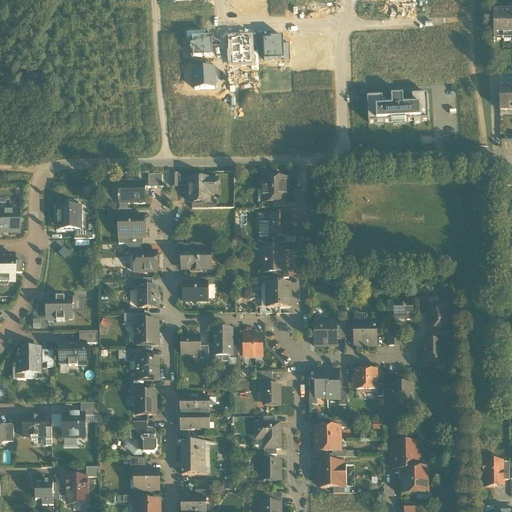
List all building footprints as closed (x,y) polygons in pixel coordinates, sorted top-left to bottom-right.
[(255,12),(254,0),(233,0),(235,13),(247,13),(255,12)] [(210,6),(201,7),(192,7),(192,25),(211,24),(210,6)] [(511,37),(511,10),(511,11),(511,13),(495,13),(495,37),(511,37)] [(265,12),(255,12),(247,13),(247,20),(265,19),(265,12)] [(386,36),(359,37),(360,57),(370,57),(370,62),(416,60),(416,55),(426,54),(425,34),(398,36),(398,33),(386,34),(386,36)] [(326,36),(311,37),(312,64),(327,64),(328,64),(327,62),(327,49),(326,36)] [(297,65),(312,64),(311,37),(295,37),(296,47),(297,65)] [(212,38),(205,38),(190,39),(191,59),(213,58),(212,38)] [(284,61),(284,45),(283,38),(270,39),(270,41),(263,41),(264,62),(284,61)] [(232,66),(251,65),(252,65),(251,53),(251,40),(231,41),(232,66)] [(214,70),(205,70),(194,71),(195,91),(215,90),(214,70)] [(511,89),(499,90),(499,112),(509,112),(509,109),(511,109),(511,89)] [(429,121),(427,95),(412,96),(413,102),(413,106),(404,106),(403,103),(403,97),(392,97),(392,103),(392,107),(383,107),(383,104),(382,98),(367,98),(369,124),(429,121)] [(152,189),(164,189),(164,174),(152,174),(152,189)] [(265,180),(265,192),(286,191),(286,179),(274,180),(265,180)] [(208,204),(210,204),(210,196),(210,191),(217,191),(217,180),(190,181),(190,204),(192,204),(208,204)] [(119,201),(119,205),(146,204),(145,184),(119,184),(119,200),(118,200),(119,201)] [(287,203),(286,191),(265,192),(265,203),(265,204),(274,204),(287,203)] [(82,206),(56,206),(57,217),(58,217),(58,223),(57,223),(57,232),(75,232),(83,232),(82,206)] [(19,213),(0,212),(0,232),(19,233),(19,213)] [(269,224),(269,225),(269,239),(273,239),(286,238),(291,238),(290,215),(269,215),(269,224)] [(144,240),(146,240),(146,230),(144,230),(144,217),(132,217),(121,217),(121,218),(121,239),(121,240),(132,240),(144,240)] [(269,239),(269,225),(267,225),(267,224),(260,224),(260,239),(263,239),(269,239)] [(239,237),(235,238),(237,244),(246,242),(243,229),(237,231),(239,237)] [(87,232),(83,232),(75,232),(75,240),(93,240),(93,234),(87,234),(87,232)] [(209,255),(212,255),(212,245),(196,245),(196,254),(196,255),(209,255)] [(141,246),(132,246),(125,246),(125,255),(137,255),(137,254),(141,254),(141,246)] [(70,254),(66,250),(61,255),(65,259),(70,254)] [(263,272),(263,273),(273,273),(285,273),(285,250),(263,250),(263,251),(265,251),(266,272),(263,272)] [(137,274),(157,274),(157,254),(141,254),(137,254),(137,255),(137,274)] [(192,269),(192,272),(201,272),(201,269),(209,269),(209,255),(196,255),(196,254),(184,254),(184,269),(192,269)] [(0,284),(13,284),(13,256),(0,256),(0,284)] [(273,273),(273,279),(261,279),(261,286),(267,286),(267,285),(274,285),(274,279),(287,279),(287,273),(285,273),(273,273)] [(267,286),(267,297),(290,296),(290,285),(274,285),(267,285),(267,286)] [(191,302),(194,305),(197,302),(207,302),(207,287),(197,287),(197,286),(184,286),(184,302),(191,302)] [(139,289),(139,310),(157,310),(157,289),(153,289),(141,289),(139,289)] [(290,308),(290,296),(267,297),(267,308),(278,308),(280,308),(290,308)] [(418,299),(419,317),(429,316),(429,308),(429,299),(418,299)] [(438,299),(429,299),(429,308),(439,307),(438,299)] [(64,300),(56,300),(47,300),(47,319),(57,319),(57,322),(65,322),(65,319),(72,319),(71,300),(64,300)] [(395,313),(395,320),(413,320),(412,302),(395,302),(395,313)] [(429,316),(429,330),(449,329),(448,307),(439,307),(429,308),(429,316)] [(354,315),(355,324),(367,324),(366,315),(354,315)] [(124,316),(124,327),(136,327),(136,324),(145,324),(145,316),(124,316)] [(103,320),(101,327),(109,330),(111,323),(103,320)] [(314,320),(315,348),(329,348),(329,342),(337,342),(337,341),(337,326),(337,324),(329,324),(329,320),(314,320)] [(137,345),(137,346),(158,346),(157,323),(145,324),(136,324),(136,327),(136,334),(136,337),(139,337),(139,345),(137,345)] [(355,348),(377,347),(376,324),(367,324),(355,324),(355,326),(355,338),(355,348)] [(346,341),(346,338),(346,326),(337,326),(337,341),(346,341)] [(355,326),(346,326),(346,338),(355,338),(355,326)] [(229,356),(232,356),(232,348),(232,332),(215,332),(215,346),(215,356),(216,356),(229,356)] [(80,333),(80,345),(86,345),(98,345),(97,333),(80,333)] [(244,357),(258,357),(262,353),(262,337),(256,337),(254,339),(253,339),(253,333),(244,333),(244,357)] [(446,348),(449,348),(449,335),(433,335),(433,343),(446,343),(446,348)] [(182,338),(182,357),(200,357),(201,357),(201,348),(201,338),(182,338)] [(423,343),(424,366),(437,366),(437,363),(444,363),(444,348),(446,348),(446,343),(433,343),(423,343)] [(86,366),(86,345),(80,345),(60,345),(60,365),(69,365),(69,368),(77,368),(77,367),(86,366)] [(200,357),(200,360),(209,360),(209,348),(201,348),(201,357),(200,357)] [(237,360),(238,360),(238,348),(232,348),(232,356),(229,356),(229,360),(237,360)] [(26,375),(36,375),(41,375),(41,370),(41,364),(41,351),(41,349),(22,349),(22,361),(21,361),(21,360),(18,360),(18,370),(18,375),(25,375),(26,375)] [(54,351),(41,351),(41,364),(47,364),(48,369),(54,369),(54,351)] [(119,361),(127,361),(127,352),(119,352),(119,361)] [(127,361),(127,364),(130,364),(137,364),(139,364),(139,361),(145,360),(145,352),(127,352),(127,361)] [(137,373),(137,382),(158,381),(158,372),(157,372),(157,361),(158,361),(158,360),(145,360),(139,361),(139,364),(139,373),(137,373)] [(69,365),(60,365),(60,375),(69,375),(69,368),(69,365)] [(25,381),(25,375),(18,375),(18,370),(13,370),(13,382),(17,382),(17,381),(25,381)] [(48,370),(41,370),(41,375),(36,375),(36,381),(44,381),(48,381),(48,370)] [(356,372),(356,392),(377,392),(377,386),(377,371),(356,372)] [(339,400),(340,400),(340,389),(339,373),(328,373),(328,372),(316,372),(316,388),(316,399),(317,399),(327,399),(327,400),(339,400)] [(383,376),(383,386),(377,386),(377,392),(377,398),(383,398),(383,392),(392,392),(392,387),(401,387),(401,375),(383,376)] [(273,388),(273,381),(260,381),(260,390),(263,390),(263,388),(273,388)] [(266,398),(266,407),(280,406),(280,387),(273,388),(263,388),(263,390),(264,398),(266,398)] [(392,392),(392,408),(413,408),(413,387),(401,387),(392,387),(392,392)] [(130,396),(136,396),(136,395),(145,395),(144,388),(130,388),(130,396)] [(136,417),(156,417),(156,395),(145,395),(136,395),(136,396),(136,397),(138,397),(138,403),(136,403),(136,417)] [(182,432),(208,432),(208,424),(209,424),(209,407),(208,408),(207,399),(181,400),(182,432)] [(216,399),(207,399),(208,408),(209,407),(216,407),(216,399)] [(85,417),(85,418),(99,418),(98,405),(81,405),(81,417),(85,417)] [(63,429),(63,440),(77,440),(85,440),(85,424),(85,418),(85,417),(81,417),(79,417),(79,416),(71,416),(71,417),(63,417),(63,429)] [(46,417),(23,417),(23,439),(32,439),(32,441),(37,441),(37,438),(46,439),(46,429),(46,417)] [(52,429),(63,429),(63,417),(52,417),(52,429)] [(135,424),(135,432),(138,432),(138,430),(147,430),(147,424),(135,424)] [(276,450),(281,450),(281,424),(276,425),(264,425),(256,425),(256,436),(264,436),(264,442),(264,450),(276,450)] [(4,444),(14,444),(14,426),(6,426),(6,436),(3,436),(4,444)] [(144,452),(144,455),(154,454),(157,452),(157,447),(159,447),(159,442),(156,442),(156,432),(153,429),(147,430),(138,430),(138,432),(135,432),(133,432),(131,434),(131,437),(131,446),(138,452),(144,452)] [(316,429),(316,441),(340,441),(340,429),(332,429),(316,429)] [(131,437),(131,434),(125,439),(125,448),(134,457),(142,457),(144,455),(144,452),(138,452),(131,446),(131,437)] [(77,449),(77,440),(63,440),(63,449),(77,449)] [(340,452),(340,441),(316,441),(316,453),(332,453),(340,453),(340,452)] [(401,496),(429,496),(429,471),(422,471),(421,444),(391,445),(392,471),(401,471),(401,496)] [(182,477),(202,476),(202,468),(205,468),(204,455),(202,455),(202,445),(186,445),(182,445),(182,463),(185,463),(185,469),(182,469),(182,477)] [(130,461),(130,474),(135,474),(135,473),(146,473),(146,461),(130,461)] [(261,482),(281,482),(281,463),(261,463),(261,482)] [(485,476),(485,488),(493,488),(497,484),(499,486),(503,486),(503,482),(503,474),(503,467),(494,467),(494,464),(485,464),(485,466),(483,468),(483,474),(485,476)] [(320,489),(333,489),(344,489),(344,465),(333,465),(320,465),(320,473),(316,473),(316,482),(320,482),(320,489)] [(87,479),(99,479),(99,469),(87,469),(87,479)] [(135,491),(135,492),(159,492),(159,473),(146,473),(135,473),(135,474),(135,483),(138,483),(138,491),(135,491)] [(73,507),(82,507),(82,504),(88,504),(87,479),(67,479),(67,491),(68,498),(68,504),(73,504),(73,507)] [(43,507),(54,507),(54,503),(53,485),(53,481),(48,481),(48,482),(36,483),(36,502),(43,502),(43,507)] [(206,500),(206,501),(209,501),(209,492),(196,492),(196,500),(206,500)] [(270,505),(281,505),(281,494),(265,495),(265,502),(270,502),(270,505)] [(182,500),(182,511),(206,511),(206,501),(206,500),(196,500),(182,500)] [(138,511),(159,511),(160,503),(146,504),(138,504),(138,511)]
